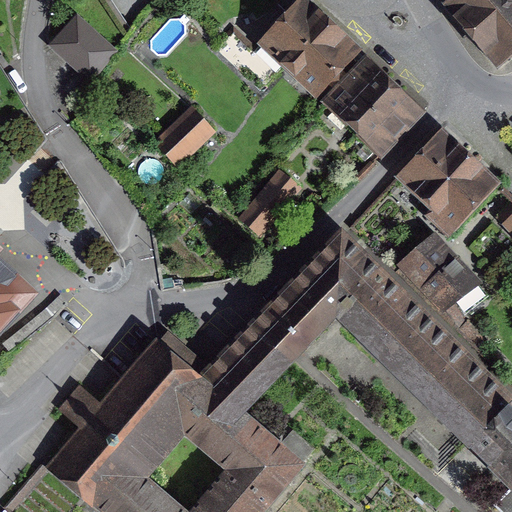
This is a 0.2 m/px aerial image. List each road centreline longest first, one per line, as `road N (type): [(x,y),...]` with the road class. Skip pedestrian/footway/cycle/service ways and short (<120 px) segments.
road 1 (residential): [(40,0),(37,70),(48,110),(133,216),(144,261),(138,309),(195,309),(251,295),(317,240)]
road 2 (residential): [(460,94),(317,240)]
road 3 (residential): [(460,94),(354,8)]
